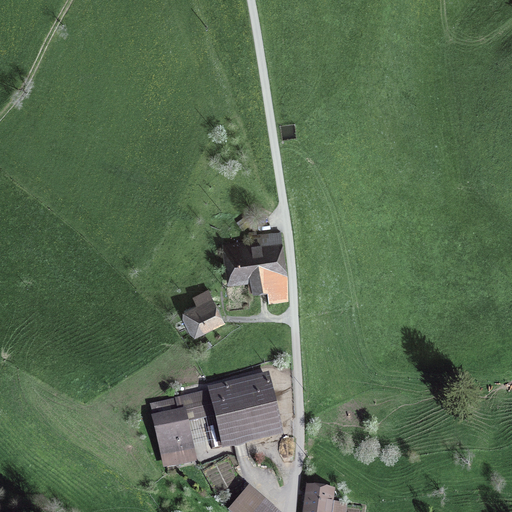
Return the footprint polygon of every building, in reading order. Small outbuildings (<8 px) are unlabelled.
[(287,278),(280,233),(249,237),(251,247),(230,250),(233,276),(252,274),(254,291),(268,290),(269,301),(287,300),(287,278)] [(198,304),(184,311),(183,317),(191,334),(219,320),(210,299),(212,298),(208,291),(195,297),(198,304)] [(182,426),(182,423),(216,415),(223,447),(234,444),(237,457),(250,454),(247,441),(245,436),(280,427),(268,380),(152,408),(160,438),(165,437),(168,452),(164,453),(168,468),(194,462),(185,425),(182,426)] [(310,491),(306,511),(344,511),(346,506),(328,504),(330,493),(310,491)] [(268,511),(247,493),(230,511),(231,511),(268,511)]
